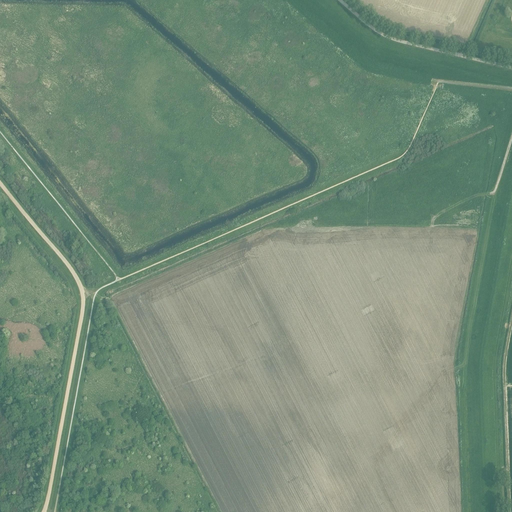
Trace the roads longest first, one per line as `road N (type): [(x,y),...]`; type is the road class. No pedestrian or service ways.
road 1 (track): [(511,263),(494,373),(500,511)]
road 2 (unclassified): [(511,68),(390,38),(340,0)]
road 3 (track): [(457,367),(465,365),(495,189)]
